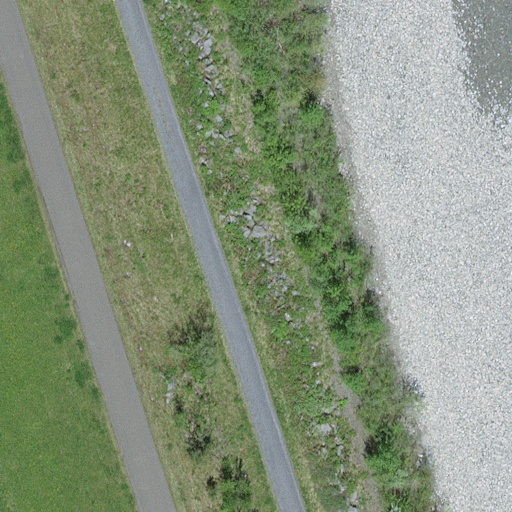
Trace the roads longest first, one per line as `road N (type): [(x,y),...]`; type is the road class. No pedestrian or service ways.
road 1 (track): [(290,511),(131,0)]
road 2 (track): [(0,7),(156,511)]
